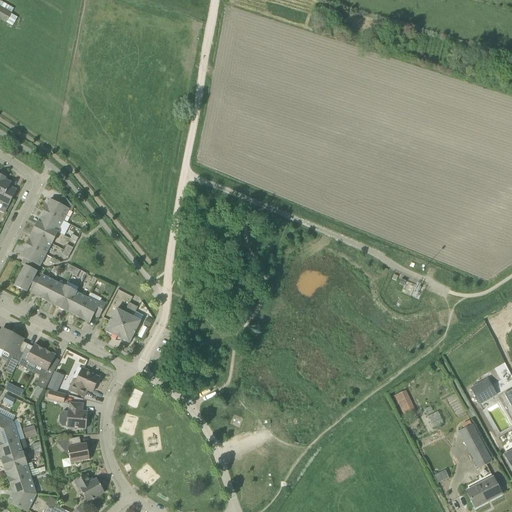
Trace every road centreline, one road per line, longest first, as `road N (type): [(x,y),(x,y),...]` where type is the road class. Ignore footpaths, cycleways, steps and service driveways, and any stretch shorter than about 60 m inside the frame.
road 1 (track): [(163,294),(213,0)]
road 2 (unclassified): [(451,294),(183,174)]
road 3 (residential): [(237,511),(216,439),(164,383),(134,371)]
road 4 (residential): [(134,371),(0,302)]
road 5 (residential): [(129,493),(105,444),(110,397),(134,371)]
road 6 (residential): [(0,156),(37,181),(0,251)]
